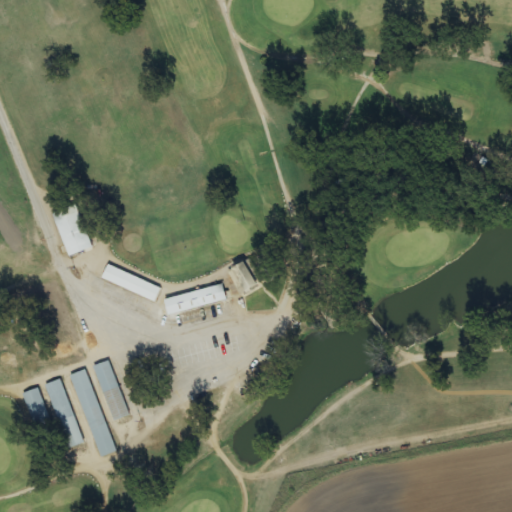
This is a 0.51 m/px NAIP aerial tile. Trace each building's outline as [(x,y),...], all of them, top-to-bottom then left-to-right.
[(54,212),(67,257),(94,249),(81,204),(54,212)] [(157,301),(162,286),(108,266),(102,281),(157,301)] [(166,300),(170,316),(206,306),(202,290),(166,300)] [(110,361),(94,367),(114,421),(130,415),(110,361)] [(71,376),(100,458),(117,452),(87,370),(71,376)] [(68,449),(84,444),(63,380),(47,385),(68,449)] [(23,395),(36,430),(52,423),(38,389),(23,395)]
